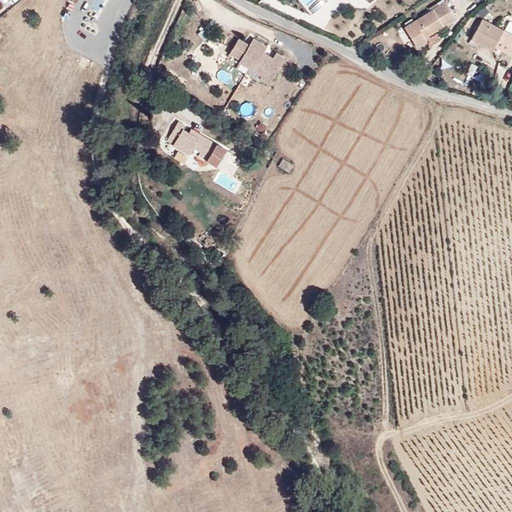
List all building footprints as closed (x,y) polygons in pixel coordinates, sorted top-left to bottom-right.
[(425,36),(453,16),(442,0),(402,28),(416,48),(428,40),(425,36)] [(388,7),(394,17),(400,13),(394,3),(388,7)] [(511,49),(511,33),(494,26),(474,17),(463,41),(486,51),(489,45),(510,53),(511,49)] [(203,28),(197,33),(205,42),(211,37),(203,28)] [(275,84),(288,57),(279,53),(276,59),(267,54),(270,48),(255,41),(252,48),(241,42),(233,57),(245,63),(244,65),(267,76),(265,80),(275,84)] [(484,57),(486,51),(463,41),(460,47),(484,57)] [(245,113),(254,115),(256,107),(247,104),(245,113)] [(191,158),(195,153),(217,166),(227,150),(203,135),(200,139),(186,130),(187,128),(179,122),(171,134),(178,138),(173,146),(191,158)] [(289,171),(293,162),(282,158),(278,166),(289,171)]
